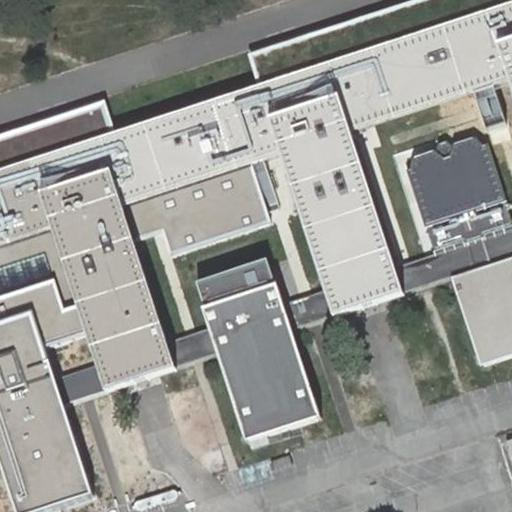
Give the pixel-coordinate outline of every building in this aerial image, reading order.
[(511,6),(491,13),(502,47),(502,49),(506,60),(507,61),(511,76),(511,77),(511,6)] [(491,13),(337,63),(360,134),(377,128),(511,84),(511,77),(511,76),(507,61),(506,60),(502,49),(502,47),(491,13)] [(360,134),(337,63),(264,87),(287,157),(332,294),(333,297),(334,300),(381,285),(393,280),(405,277),(401,266),(360,134)] [(0,416),(142,370),(178,358),(147,260),(280,217),(263,165),(287,157),(264,87),(108,138),(100,118),(0,150),(0,416)] [(415,169),(412,170),(430,229),(431,228),(439,251),(459,245),(458,244),(463,242),(468,241),(469,244),(489,238),(488,234),(498,231),(498,232),(511,227),(511,204),(511,202),(511,201),(511,200),(493,143),(489,145),(479,136),(459,143),(458,146),(452,140),(443,143),(441,152),(439,150),(419,156),(415,169)] [(469,244),(419,260),(401,266),(405,277),(407,283),(411,296),(430,290),(457,281),(462,279),(474,275),(491,270),(507,265),(511,262),(511,230),(489,238),(469,244)] [(274,261),(203,285),(216,324),(219,331),(223,344),(227,356),(256,444),(331,420),(302,332),(298,320),(294,307),(293,304),(287,287),(283,288),(274,261)] [(462,279),(457,281),(466,306),(488,367),(511,359),(511,262),(507,265),(491,270),(474,275),(462,279)] [(381,285),(334,300),(336,306),(340,319),(371,309),(411,296),(407,283),(405,277),(393,280),(381,285)] [(302,332),(317,327),(340,319),(336,306),(334,300),(333,297),(332,294),(308,302),(294,307),(298,320),(302,332)] [(36,314),(0,325),(0,448),(20,511),(36,511),(91,494),(61,395),(36,314)] [(192,340),(175,346),(178,358),(183,371),(200,365),(227,356),(223,344),(219,331),(192,340)] [(158,351),(105,369),(109,381),(114,394),(146,383),(183,371),(178,358),(175,346),(158,351)] [(511,435),(495,441),(508,482),(511,481),(511,435)]
